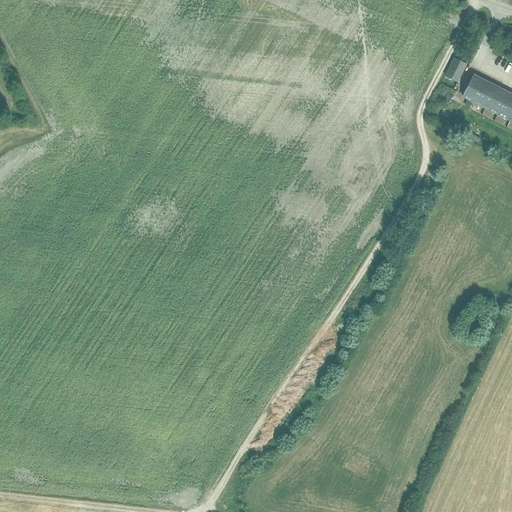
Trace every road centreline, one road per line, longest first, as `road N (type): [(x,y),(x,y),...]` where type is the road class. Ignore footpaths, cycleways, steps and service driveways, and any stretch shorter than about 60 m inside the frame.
road 1 (track): [(479,0),(424,107),(427,163),(200,511)]
road 2 (track): [(143,511),(0,495)]
